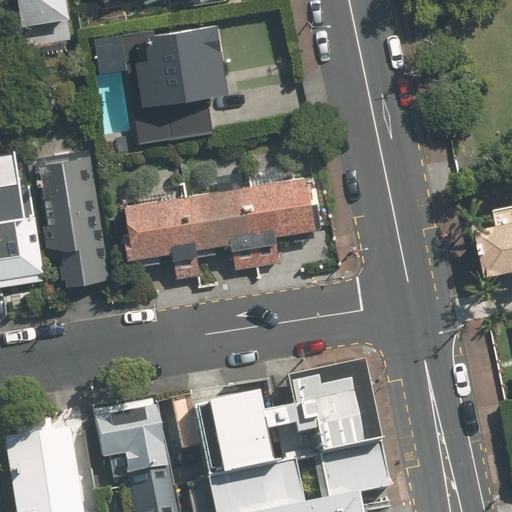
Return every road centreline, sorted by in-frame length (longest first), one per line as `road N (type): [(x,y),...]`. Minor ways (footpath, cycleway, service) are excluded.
road 1 (residential): [(412,301),(0,368)]
road 2 (secondary): [(348,0),(412,301)]
road 3 (secondary): [(419,330),(439,358),(474,511)]
road 4 (secondary): [(438,511),(413,362),(419,330)]
